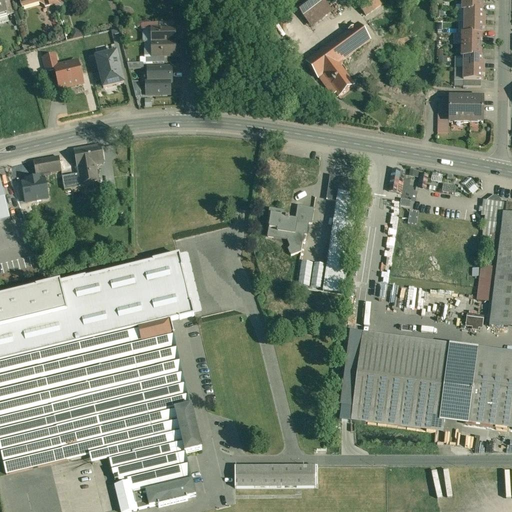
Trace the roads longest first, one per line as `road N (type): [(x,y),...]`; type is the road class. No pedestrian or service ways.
road 1 (secondary): [(190,121),(496,169)]
road 2 (secondary): [(0,154),(104,129),(190,121)]
road 3 (residential): [(503,0),(496,169)]
road 4 (residential): [(188,0),(190,121)]
